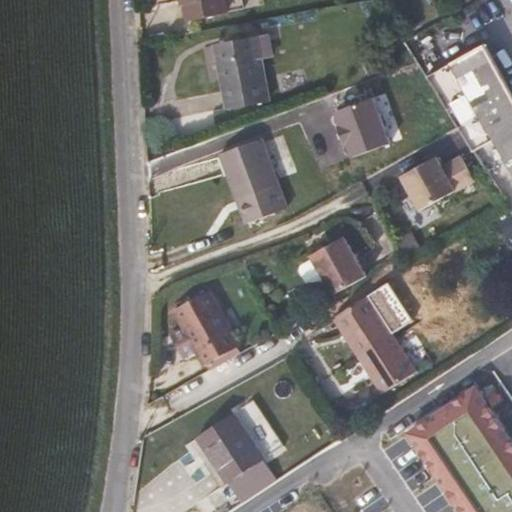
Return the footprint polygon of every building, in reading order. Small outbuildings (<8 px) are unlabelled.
[(183,0),(187,18),(227,11),(224,0),(183,0)] [(230,107),(269,99),(256,35),(216,43),(230,107)] [(511,89),(487,44),(437,70),(430,57),(419,62),(449,111),(452,110),(469,141),(490,129),(511,168),(511,89)] [(261,141),(221,154),(237,200),(244,197),(249,212),(281,199),(261,141)] [(456,142),(401,172),(422,209),(476,179),(456,142)] [(244,197),(237,200),(242,215),(249,212),(244,197)] [(285,210),(281,199),(249,212),(252,221),(285,210)] [(245,224),(252,221),(249,212),(242,215),(245,224)] [(337,293),(369,274),(347,235),(314,253),(337,293)] [(186,325),(199,347),(207,362),(239,343),(242,341),(211,287),(176,307),(186,325)] [(333,321),(383,395),(416,373),(366,298),(333,321)] [(182,327),(195,349),(199,347),(186,325),(182,327)] [(207,362),(211,368),(243,351),(239,343),(207,362)] [(511,406),(370,502),(375,511),(444,511),(511,466),(511,406)] [(198,436),(228,482),(265,459),(234,413),(198,436)] [(511,511),(511,501),(495,511),(511,511)]
